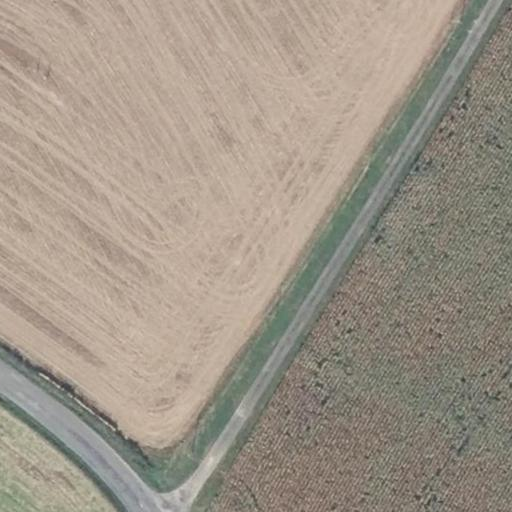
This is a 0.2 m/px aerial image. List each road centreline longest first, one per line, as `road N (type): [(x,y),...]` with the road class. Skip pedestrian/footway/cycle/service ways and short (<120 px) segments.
road 1 (unclassified): [(167,511),(383,180),(488,0)]
road 2 (secondary): [(144,511),(109,460),(0,374)]
